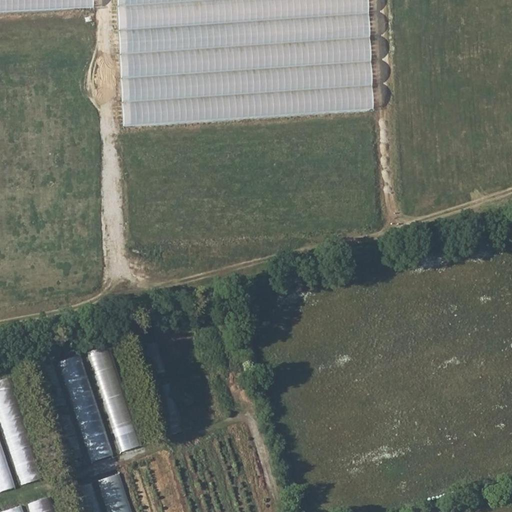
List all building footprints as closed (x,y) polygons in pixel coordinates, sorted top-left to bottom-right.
[(91,0),(0,0),(0,12),(92,8),(91,0)] [(372,114),(367,0),(116,0),(121,123),(372,114)] [(91,350),(118,452),(138,447),(111,345),(91,350)] [(62,360),(91,461),(113,455),(84,354),(62,360)] [(56,363),(44,367),(70,459),(82,456),(56,363)] [(10,377),(0,380),(0,413),(21,483),(41,477),(10,377)] [(133,511),(122,473),(101,479),(109,511),(133,511)] [(103,511),(95,482),(78,487),(85,511),(103,511)] [(56,511),(52,496),(31,502),(33,511),(56,511)]
